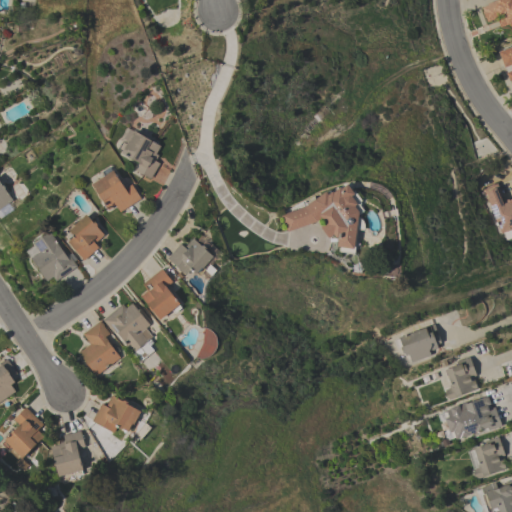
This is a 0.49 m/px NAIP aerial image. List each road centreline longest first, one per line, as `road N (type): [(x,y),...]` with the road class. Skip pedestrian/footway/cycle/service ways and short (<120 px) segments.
road 1 (residential): [(27,342),(109,280),(152,235),(185,171)]
road 2 (residential): [(511,145),(456,57),(446,0)]
